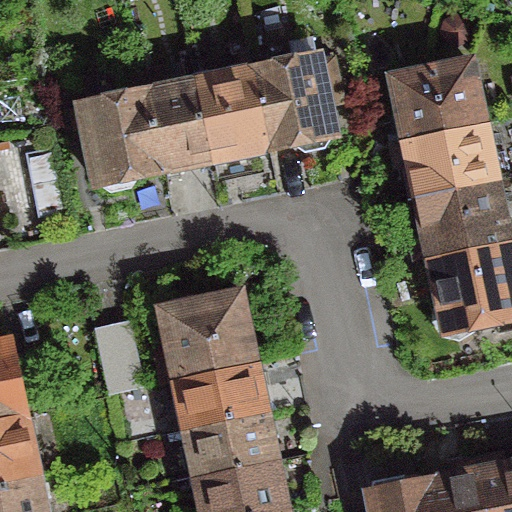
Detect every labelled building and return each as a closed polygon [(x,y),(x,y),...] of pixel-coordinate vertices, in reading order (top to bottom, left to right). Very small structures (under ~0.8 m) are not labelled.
[(312,59),(248,73),(264,150),(290,145),(290,147),(300,153),(318,149),(325,139),(325,137),(329,137),(312,59)] [(465,65),(388,81),(401,142),(478,125),(465,65)] [(248,73),(190,85),(206,162),(241,155),(244,169),(267,165),(264,150),(248,73)] [(190,85),(145,94),(161,171),(206,162),(190,85)] [(145,94),(76,108),(92,186),(96,185),(96,187),(105,193),(126,189),(127,186),(132,179),(132,177),(161,171),(145,94)] [(491,184),(478,125),(401,142),(386,146),(391,169),(406,166),(413,201),(491,184)] [(491,184),(413,201),(421,235),(406,238),(411,263),(426,260),(503,244),(491,184)] [(511,242),(503,244),(426,260),(436,307),(431,308),(428,324),(438,338),(454,341),(468,333),(467,328),(511,318),(511,288),(508,271),(511,270),(511,242)] [(167,359),(153,362),(158,384),(172,382),(249,365),(234,297),(157,313),(167,359)] [(125,326),(92,333),(104,395),(138,388),(125,326)] [(0,420),(18,417),(3,346),(0,346),(0,420)] [(259,415),(249,365),(172,382),(182,431),(259,415)] [(259,415),(182,431),(192,480),(269,463),(259,415)] [(0,484),(31,478),(18,417),(0,420),(0,484)] [(497,455),(471,460),(481,511),(511,511),(511,465),(500,468),(497,455)] [(448,478),(426,483),(431,511),(481,511),(471,460),(445,465),(448,478)] [(279,511),(269,463),(192,480),(198,511),(279,511)] [(0,511),(38,511),(31,478),(0,484),(0,511)] [(431,511),(426,483),(365,495),(368,511),(431,511)]
